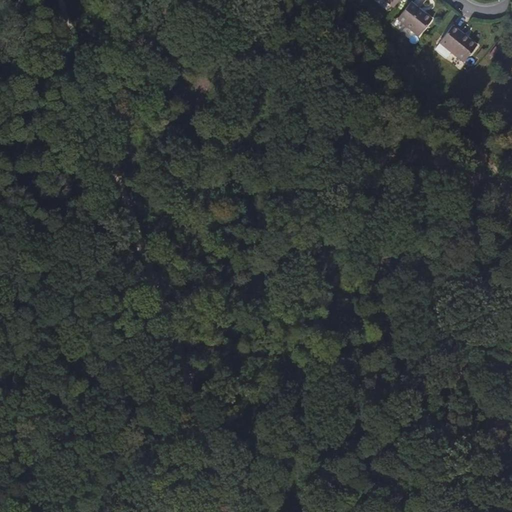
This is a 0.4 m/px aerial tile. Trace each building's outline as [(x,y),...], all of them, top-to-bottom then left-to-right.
[(382,0),(393,8),(399,0),(382,0)] [(418,10),(420,7),(411,0),(409,3),(418,10)] [(418,10),(409,3),(397,20),(418,36),(431,20),(418,10)] [(461,34),(462,31),(453,25),(452,27),(461,34)] [(476,46),(461,34),(452,27),(439,44),(463,63),(476,46)]
